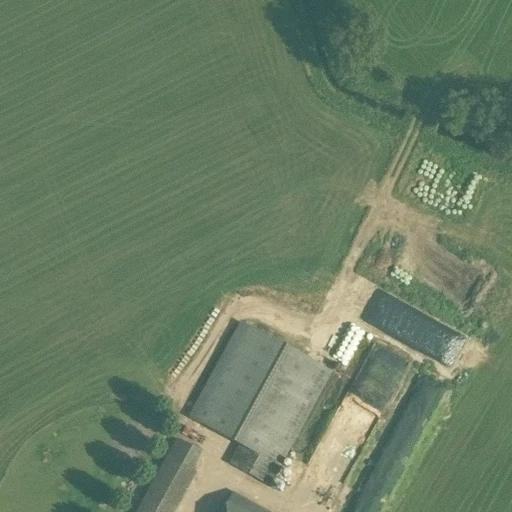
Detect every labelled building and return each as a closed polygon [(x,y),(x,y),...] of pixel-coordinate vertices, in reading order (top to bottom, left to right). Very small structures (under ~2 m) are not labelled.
[(267,487),(331,375),(241,325),(188,419),(239,447),(229,465),(267,487)] [(374,358),(345,425),(374,437),(400,377),(389,373),(392,366),(374,358)] [(404,477),(445,376),(427,369),(387,470),(404,477)] [(175,511),(196,474),(191,471),(201,453),(176,440),(136,511),(175,511)] [(363,487),(358,497),(379,506),(383,496),(363,487)] [(264,511),(233,494),(222,511),(264,511)] [(317,511),(335,511),(337,509),(314,496),(308,507),(317,511)]
